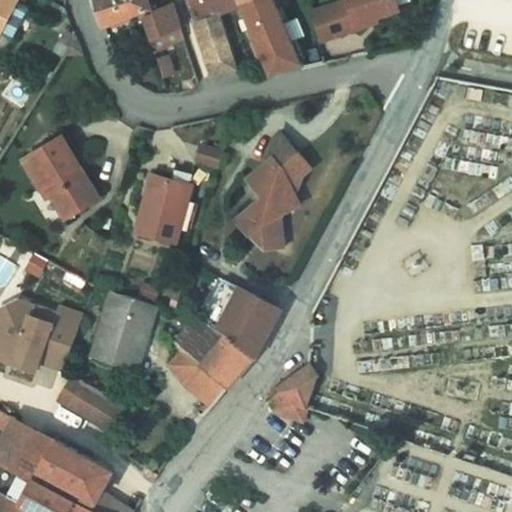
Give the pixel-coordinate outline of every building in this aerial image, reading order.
[(0,0),(0,32),(14,6),(17,0),(0,0)] [(142,11),(143,16),(153,12),(153,10),(150,4),(149,0),(95,0),(105,26),(142,11)] [(189,0),(196,22),(219,15),(221,14),(220,12),(242,3),(243,2),(242,0),(189,0)] [(271,73),(300,62),(276,3),(274,0),(253,0),(243,4),(259,43),(263,53),(271,73)] [(397,0),(347,0),(330,6),(340,34),(360,27),(358,23),(377,17),(400,9),(397,0)] [(156,1),(150,4),(153,10),(159,8),(156,1)] [(153,10),(153,12),(143,16),(152,40),(182,27),(174,2),(159,8),(153,10)] [(25,12),(14,6),(0,32),(0,35),(10,40),(25,12)] [(330,6),(311,12),(321,41),(340,34),(330,6)] [(219,15),(196,22),(213,74),(236,68),(219,15)] [(377,17),(358,23),(360,27),(378,21),(377,17)] [(182,27),(152,40),(156,51),(185,36),(182,27)] [(56,48),(66,54),(76,38),(67,32),(56,48)] [(84,54),(77,36),(76,38),(66,54),(84,54)] [(259,54),(263,53),(259,43),(254,44),(259,54)] [(170,58),(160,61),(165,76),(175,73),(170,58)] [(281,132),(273,157),(282,166),(299,152),(281,132)] [(53,194),(67,218),(99,198),(62,136),(25,158),(42,188),(47,185),(53,194)] [(224,152),(202,145),(198,159),(219,166),(224,152)] [(249,234),(263,222),(284,247),(281,217),(283,212),(300,204),(292,188),(294,183),(312,167),(299,152),(282,166),(273,157),(247,179),(263,197),(237,219),(249,234)] [(153,174),(138,231),(176,241),(192,185),(190,184),(192,174),(177,170),(174,180),(153,174)] [(48,197),(53,194),(47,185),(42,188),(48,197)] [(284,247),(263,222),(249,234),(266,248),(284,247)] [(46,261),(34,254),(27,267),(39,274),(46,261)] [(224,278),(202,320),(227,335),(255,358),(281,309),(224,278)] [(161,287),(144,282),(139,296),(156,302),(161,287)] [(136,371),(157,305),(113,291),(93,357),(136,371)] [(19,299),(0,308),(0,329),(1,330),(0,331),(0,350),(16,356),(14,362),(36,370),(39,360),(64,369),(81,321),(19,299)] [(227,335),(195,319),(175,344),(184,351),(201,364),(229,387),(255,358),(227,335)] [(184,351),(171,365),(185,382),(201,364),(184,351)] [(318,373),(311,363),(310,363),(270,393),(281,397),(306,406),(318,373)] [(229,387),(201,364),(185,382),(213,405),(229,387)] [(75,376),(60,400),(70,406),(85,381),(75,376)] [(127,406),(85,381),(70,406),(112,431),(127,406)] [(306,406),(281,397),(276,411),(304,421),(309,407),(306,406)] [(135,415),(127,410),(109,442),(131,455),(135,448),(121,439),(135,415)] [(103,490),(113,470),(55,439),(53,444),(14,423),(17,418),(6,412),(0,423),(0,426),(8,431),(0,444),(0,459),(34,477),(76,500),(98,511),(105,511),(109,505),(98,499),(103,490)] [(55,439),(17,418),(14,423),(53,444),(55,439)] [(155,481),(160,474),(151,468),(146,475),(155,481)] [(19,475),(8,497),(20,503),(32,482),(19,475)] [(37,511),(69,511),(70,511),(76,500),(34,477),(32,482),(20,503),(33,510),(37,511)] [(135,511),(136,510),(103,490),(98,499),(109,505),(105,511),(135,511)] [(8,497),(0,492),(0,511),(32,511),(33,510),(20,503),(8,497)] [(98,511),(76,500),(70,511),(98,511)]
